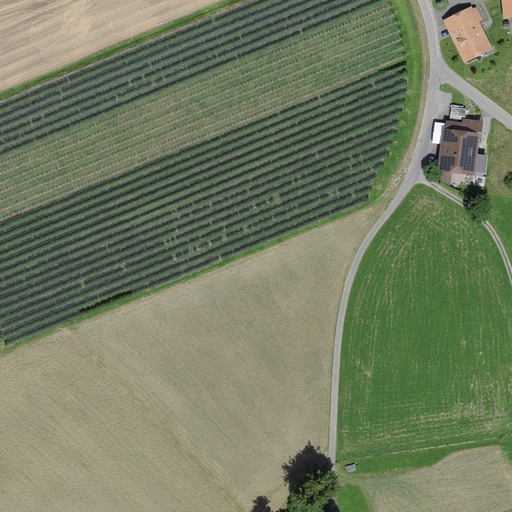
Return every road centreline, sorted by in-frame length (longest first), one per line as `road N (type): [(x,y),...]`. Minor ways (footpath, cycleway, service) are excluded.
road 1 (unclassified): [(439,59),(421,150),(369,243),(346,306),(336,511)]
road 2 (track): [(414,163),(462,194),(511,265)]
